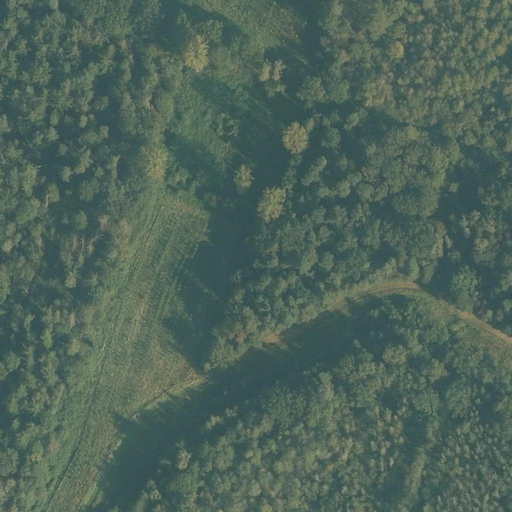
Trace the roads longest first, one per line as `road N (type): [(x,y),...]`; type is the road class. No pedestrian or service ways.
road 1 (track): [(85,511),(150,420),(333,306),(380,287),(432,292),(511,351)]
road 2 (track): [(67,0),(511,160)]
